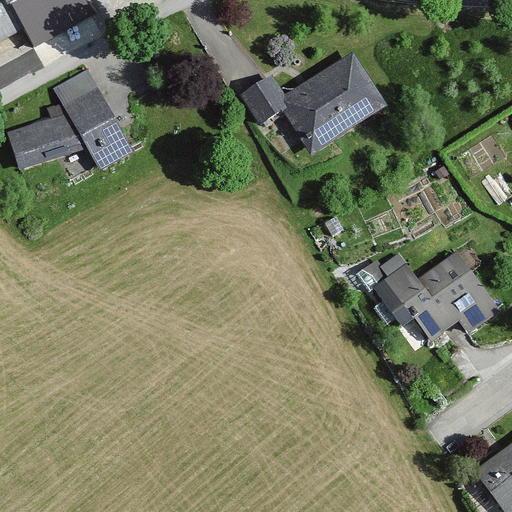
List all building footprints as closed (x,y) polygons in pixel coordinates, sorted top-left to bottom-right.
[(98,0),(2,0),(30,48),(102,7),(98,0)] [(0,5),(0,48),(19,39),(0,5)] [(275,76),(239,100),(259,133),(284,118),(311,170),(389,117),(356,58),(289,101),(275,76)] [(66,117),(6,134),(20,177),(88,156),(98,176),(136,153),(94,69),(53,91),(66,117)] [(410,267),(375,290),(404,338),(420,326),(437,354),(463,332),(472,345),(505,320),(460,254),(420,280),(410,267)] [(511,511),(511,445),(477,472),(503,511),(511,511)]
